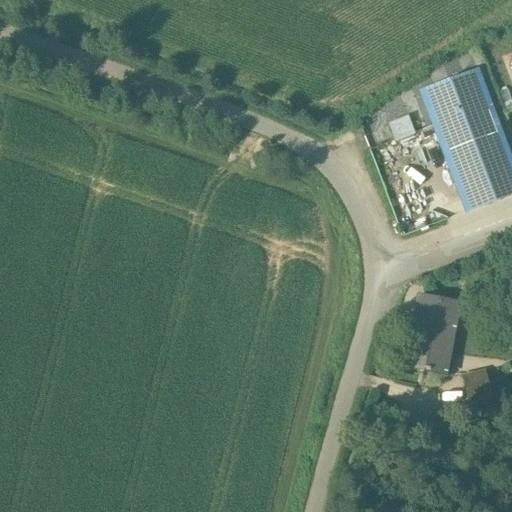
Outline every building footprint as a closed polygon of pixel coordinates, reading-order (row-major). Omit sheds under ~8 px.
[(477,72),(421,93),(441,147),(457,141),(452,127),(480,116),(486,131),(498,127),(477,72)] [(387,102),(376,113),(384,121),(395,111),(387,102)] [(406,114),(386,122),(393,141),(413,133),(406,114)] [(511,195),(511,164),(498,127),(486,131),(480,116),(452,127),(457,141),(441,147),(466,213),(511,195)] [(447,220),(415,133),(370,149),(402,236),(447,220)] [(458,304),(418,297),(405,368),(445,376),(458,304)] [(483,372),(463,377),(470,405),(490,400),(483,372)]
